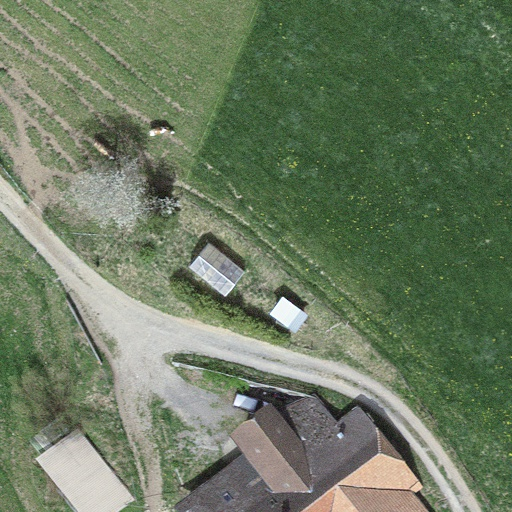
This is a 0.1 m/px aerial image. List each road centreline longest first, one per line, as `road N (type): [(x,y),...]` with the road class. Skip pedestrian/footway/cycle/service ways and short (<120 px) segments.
road 1 (track): [(468,511),(380,397),(109,305)]
road 2 (track): [(157,511),(109,305)]
